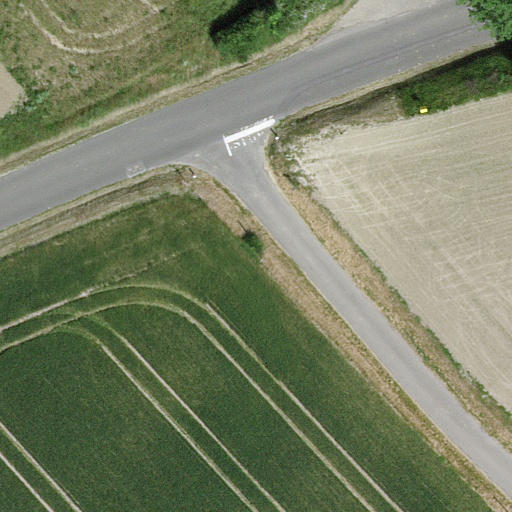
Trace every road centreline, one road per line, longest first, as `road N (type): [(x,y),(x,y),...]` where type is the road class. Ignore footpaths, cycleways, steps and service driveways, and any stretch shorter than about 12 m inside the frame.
road 1 (tertiary): [(511,9),(210,120),(0,209)]
road 2 (track): [(210,120),(362,312),(511,478)]
